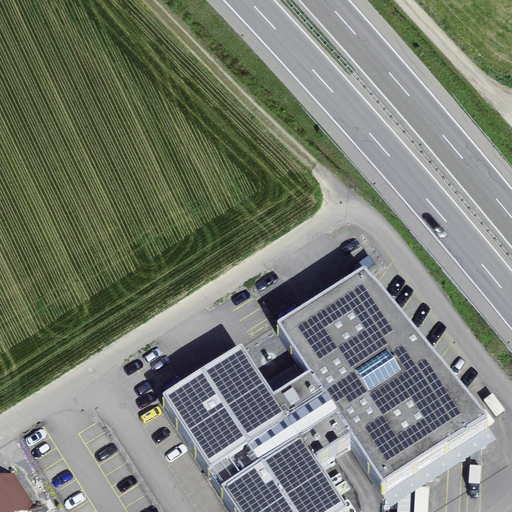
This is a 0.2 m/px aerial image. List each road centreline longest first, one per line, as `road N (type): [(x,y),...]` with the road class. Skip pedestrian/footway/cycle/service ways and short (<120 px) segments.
road 1 (unclassified): [(511,385),(353,202),(88,369)]
road 2 (motorway): [(245,0),(511,304)]
road 3 (motorway): [(511,221),(321,0)]
road 4 (track): [(353,202),(145,0)]
road 5 (unclassified): [(179,511),(88,369)]
road 6 (track): [(511,109),(402,0)]
